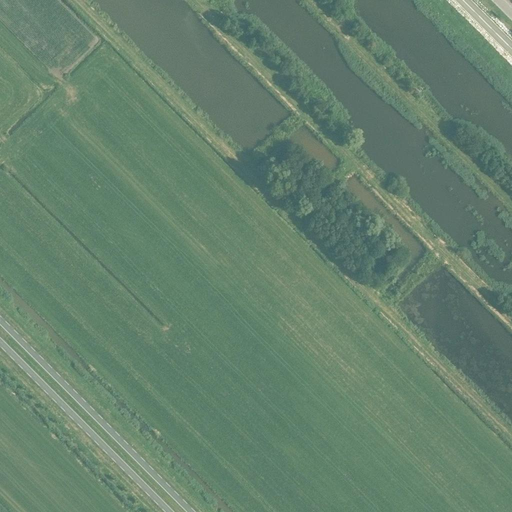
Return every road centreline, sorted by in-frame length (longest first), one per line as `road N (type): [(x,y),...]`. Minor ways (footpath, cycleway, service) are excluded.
road 1 (track): [(310,0),(511,202)]
road 2 (secondary): [(190,511),(0,321)]
road 3 (secondary): [(0,342),(168,511)]
